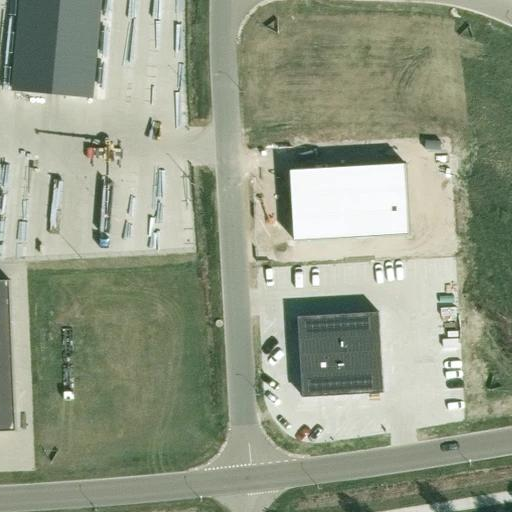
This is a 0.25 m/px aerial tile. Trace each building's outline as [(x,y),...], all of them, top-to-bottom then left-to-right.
[(21,0),(13,90),(93,98),(101,0),(21,0)] [(364,50),(284,54),(288,126),(428,119),(424,52),(365,56),(364,50)] [(291,171),(293,206),(408,200),(406,164),(291,171)] [(410,235),(408,200),(293,206),(295,242),(410,235)] [(11,280),(0,280),(0,432),(17,432),(11,280)] [(384,392),(379,312),(299,316),(303,397),(384,392)]
